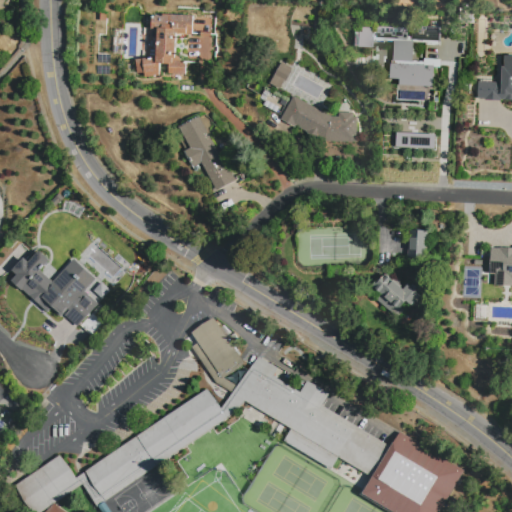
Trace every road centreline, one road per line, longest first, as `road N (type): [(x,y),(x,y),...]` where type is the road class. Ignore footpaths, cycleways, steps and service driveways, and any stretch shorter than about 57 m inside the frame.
road 1 (tertiary): [(511,456),(103,188),(64,119),(48,0)]
road 2 (residential): [(511,198),(303,189),(212,265)]
